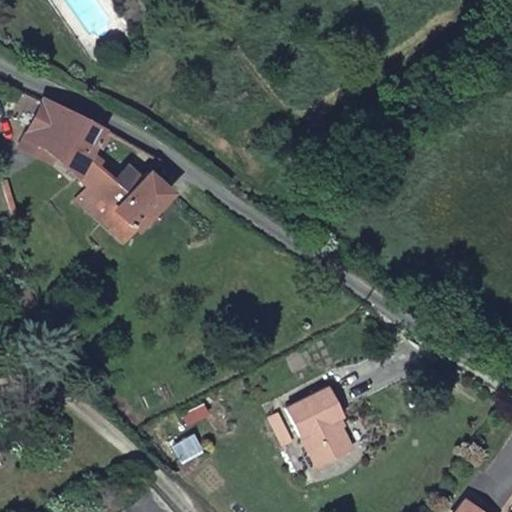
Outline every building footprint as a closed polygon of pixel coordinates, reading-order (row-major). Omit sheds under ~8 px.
[(95,129),(40,100),(22,132),(46,154),(77,179),(78,180),(91,148),(87,144),(95,129)] [(22,132),(14,145),(43,158),(46,154),(22,132)] [(91,148),(78,180),(85,186),(97,196),(134,230),(167,195),(143,172),(133,181),(122,170),(114,179),(92,159),(97,154),(91,148)] [(85,186),(74,199),(85,209),(97,196),(85,186)] [(97,196),(85,209),(121,242),(134,230),(97,196)] [(314,473),(348,455),(333,427),(341,422),(325,393),(283,416),(299,445),(314,473)]
